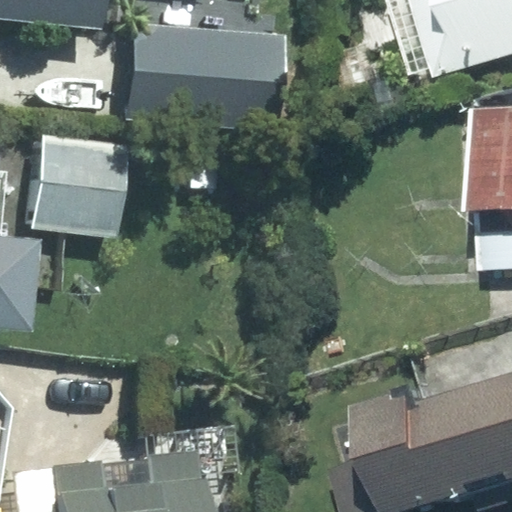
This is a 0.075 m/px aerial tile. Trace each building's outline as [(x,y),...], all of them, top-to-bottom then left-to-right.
[(0,0),(0,14),(99,24),(101,0),(0,0)] [(511,58),(511,0),(426,0),(448,76),(511,58)] [(284,31),(131,19),(124,114),(276,126),(284,31)] [(511,104),(489,105),(496,268),(511,267),(511,104)] [(116,234),(127,140),(41,131),(31,225),(116,234)] [(0,319),(28,322),(36,228),(0,224),(0,319)] [(405,511),(511,481),(511,377),(455,394),(450,379),(388,397),(403,446),(344,463),(358,511),(405,511)] [(53,460),(58,511),(208,511),(201,445),(147,450),(150,474),(103,479),(101,455),(53,460)]
